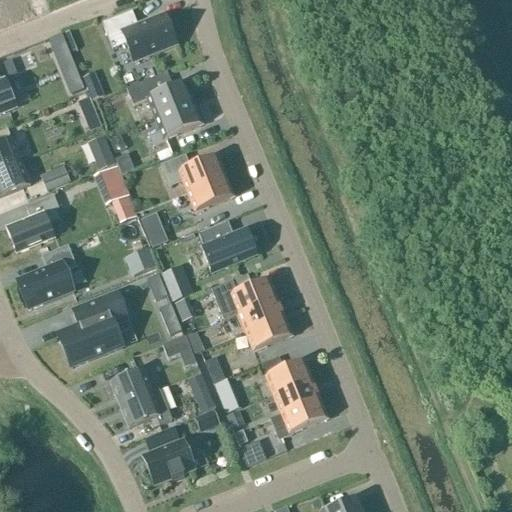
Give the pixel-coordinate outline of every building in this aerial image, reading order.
[(126,46),(134,65),(176,47),(164,18),(138,28),(132,14),(102,26),(112,52),(126,46)] [(62,37),(48,43),(53,56),(67,50),(62,37)] [(10,62),(3,65),(9,81),(17,78),(10,62)] [(184,86),(173,91),(167,75),(126,91),(133,107),(147,101),(156,122),(193,107),(184,86)] [(104,99),(95,76),(83,80),(92,104),(104,99)] [(78,78),(64,84),(70,97),(84,91),(78,78)] [(0,116),(16,110),(5,83),(1,84),(0,81),(0,116)] [(89,100),(78,105),(83,118),(94,113),(89,100)] [(201,128),(193,107),(156,122),(161,135),(150,140),(153,149),(166,144),(166,142),(201,128)] [(0,172),(20,164),(11,141),(0,145),(0,172)] [(111,154),(94,161),(99,174),(116,167),(111,154)] [(125,157),(114,162),(121,177),(131,173),(125,157)] [(188,195),(225,180),(216,160),(189,171),(185,159),(161,169),(169,189),(183,184),(188,195)] [(0,200),(30,188),(20,164),(0,172),(0,200)] [(47,192),(71,182),(65,167),(41,176),(47,192)] [(117,170),(97,178),(109,207),(129,199),(117,170)] [(225,180),(188,195),(196,215),(233,200),(225,180)] [(31,221),(6,231),(17,257),(54,241),(45,218),(60,212),(54,198),(26,210),(31,221)] [(132,222),(119,226),(136,276),(149,272),(132,222)] [(201,250),(211,276),(256,258),(246,232),(233,237),(228,224),(198,236),(203,249),(201,250)] [(161,230),(146,237),(152,251),(167,245),(161,230)] [(42,259),(47,272),(17,284),(28,313),(73,295),(65,276),(77,271),(68,249),(42,259)] [(173,303),(194,295),(182,267),(161,275),(173,303)] [(159,278),(147,283),(155,304),(167,299),(159,278)] [(276,301),(268,283),(231,297),(238,316),(276,301)] [(64,317),(71,335),(50,344),(62,375),(114,354),(102,325),(117,319),(108,299),(64,317)] [(187,301),(172,307),(175,314),(190,308),(187,301)] [(283,321),(276,301),(238,316),(246,336),(283,321)] [(283,321),(246,336),(254,355),(291,340),(283,321)] [(190,350),(201,345),(197,335),(186,340),(190,350)] [(214,387),(225,382),(216,360),(205,365),(214,387)] [(274,399),(311,384),(303,364),(266,379),(274,399)] [(143,372),(110,385),(120,408),(152,395),(143,372)] [(241,411),(229,382),(214,388),(226,417),(241,411)] [(311,384),(274,399),(282,418),(319,403),(311,384)] [(152,395),(120,408),(129,432),(156,421),(159,428),(172,423),(159,392),(152,395)] [(319,403),(282,418),(286,429),(275,434),(279,443),(292,438),(291,437),(326,422),(319,403)] [(213,414),(194,421),(201,436),(219,429),(213,414)] [(238,414),(226,419),(231,432),(243,427),(238,414)] [(243,433),(234,437),(238,449),(247,445),(243,433)] [(182,444),(143,460),(155,490),(171,483),(172,484),(184,479),(184,478),(194,474),(182,444)] [(329,511),(362,511),(358,500),(329,511)]
